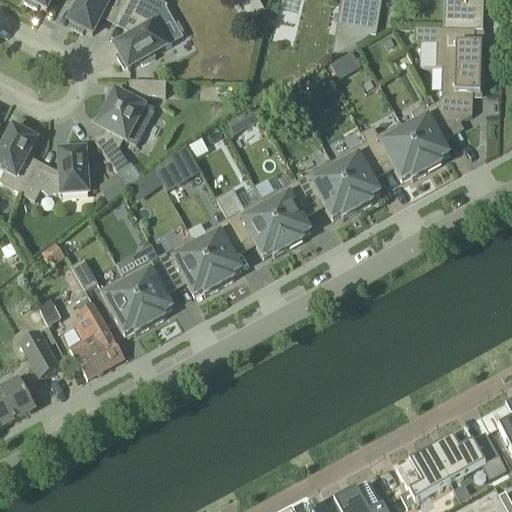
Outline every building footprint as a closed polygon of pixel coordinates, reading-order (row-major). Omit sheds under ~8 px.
[(23,0),(23,1),(25,2),(23,6),(36,13),(38,9),(46,13),(53,0),(23,0)] [(104,16),(115,22),(127,0),(82,0),(69,26),(71,27),(69,30),(82,37),(84,34),(92,38),(104,16)] [(139,0),(127,0),(115,22),(133,31),(137,38),(115,50),(119,58),(116,60),(124,73),(127,71),(128,73),(140,66),(142,69),(155,62),(153,58),(171,48),(158,26),(152,29),(145,17),(137,13),(143,2),(139,0)] [(260,0),(245,0),(239,4),(250,22),(267,12),(260,0)] [(341,0),(340,9),(343,9),(339,36),(336,36),(331,62),(369,40),(369,38),(375,40),(381,0),(341,0)] [(459,0),(459,14),(482,15),(483,0),(459,0)] [(436,71),(484,73),(484,59),(482,59),(482,48),(474,47),(475,34),(415,32),(415,47),(437,47),(436,71)] [(483,87),(484,73),(436,71),(436,72),(442,72),(441,105),(435,108),(449,133),(472,120),(473,97),(480,98),(481,87),(483,87)] [(103,120),(97,130),(109,136),(108,139),(95,148),(115,175),(117,178),(129,169),(118,154),(124,144),(126,145),(144,111),(141,110),(147,100),(165,101),(166,85),(129,85),(128,100),(127,102),(115,96),(110,107),(106,105),(99,118),(103,120)] [(400,127),(427,176),(442,168),(440,164),(449,159),(438,139),(449,133),(435,108),(424,114),(422,111),(411,117),(415,124),(403,130),(401,127),(400,127)] [(252,109),(239,117),(247,131),(260,123),(252,109)] [(412,184),(427,176),(400,127),(378,140),(373,131),(361,138),(366,147),(379,172),(390,166),(401,186),(410,181),(412,184)] [(0,184),(0,187),(22,199),(36,172),(24,166),(36,144),(28,140),(30,136),(17,129),(15,133),(13,132),(0,156),(0,173),(5,176),(0,184)] [(379,172),(366,147),(331,166),(358,214),(373,206),(371,203),(380,198),(368,178),(379,172)] [(36,172),(22,199),(35,206),(40,195),(48,199),(62,198),(62,199),(88,197),(87,183),(91,183),(90,168),(86,168),(85,154),(83,154),(82,150),(67,151),(68,155),(59,156),(61,181),(54,181),(36,172)] [(174,169),(156,179),(163,190),(167,198),(200,178),(185,151),(170,161),(174,169)] [(358,214),(331,166),(296,185),(310,210),(321,204),(332,224),(341,219),(343,223),(358,214)] [(96,189),(107,204),(126,190),(117,178),(115,175),(96,189)] [(310,210),(296,185),(262,204),(289,253),(303,245),(301,241),(310,236),(299,216),(310,210)] [(216,204),(227,224),(241,248),(252,242),(263,263),(272,257),(274,261),(289,253),(262,204),(244,214),(233,194),(216,204)] [(209,243),(196,250),(219,291),(234,283),(232,280),(241,275),(230,254),(241,248),(227,224),(205,236),(209,243)] [(219,291),(196,250),(193,243),(158,262),(172,287),(183,281),(194,301),(203,296),(205,299),(219,291)] [(172,287),(158,262),(123,281),(150,330),(165,321),(163,318),(172,313),(161,293),(172,287)] [(98,289),(83,264),(71,272),(85,296),(98,289)] [(136,338),(150,330),(123,281),(100,295),(125,339),(134,334),(136,338)] [(62,340),(87,383),(124,363),(98,317),(92,307),(90,308),(86,302),(75,308),(79,315),(77,316),(82,325),(73,331),(75,333),(62,340)] [(48,330),(51,328),(59,324),(48,305),(37,312),(48,330)] [(40,335),(18,347),(39,384),(61,372),(40,335)] [(0,431),(34,413),(18,384),(0,393),(0,431)] [(495,417),(491,419),(499,433),(499,432),(501,437),(510,454),(511,453),(511,412),(510,409),(500,415),(495,418),(495,417)] [(441,452),(433,457),(450,488),(455,485),(455,484),(480,470),(481,471),(485,468),(466,433),(462,435),(462,436),(458,438),(448,443),(451,448),(442,453),(441,452)] [(399,470),(395,472),(402,485),(403,485),(405,489),(405,490),(414,507),(419,505),(418,504),(435,495),(441,493),(440,492),(444,490),(444,491),(450,488),(433,457),(424,461),(424,462),(415,467),(413,462),(403,467),(403,468),(399,470)] [(344,505),(335,510),(336,511),(383,511),(379,503),(379,504),(376,499),(377,499),(369,486),(366,488),(366,489),(362,491),(361,490),(351,496),(353,501),(344,506),(344,505)] [(504,510),(511,507),(505,496),(498,500),(504,510)]
